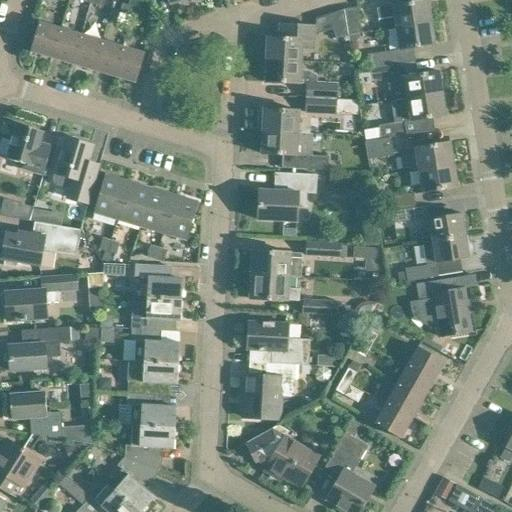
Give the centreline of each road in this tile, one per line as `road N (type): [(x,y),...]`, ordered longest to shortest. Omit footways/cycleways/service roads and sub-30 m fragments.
road 1 (residential): [(207,472),(219,152)]
road 2 (residential): [(511,301),(461,0)]
road 3 (residential): [(402,511),(511,325)]
road 4 (residential): [(237,25),(168,35),(140,125)]
road 5 (residential): [(140,125),(0,83)]
road 6 (residential): [(219,152),(234,123),(237,25)]
